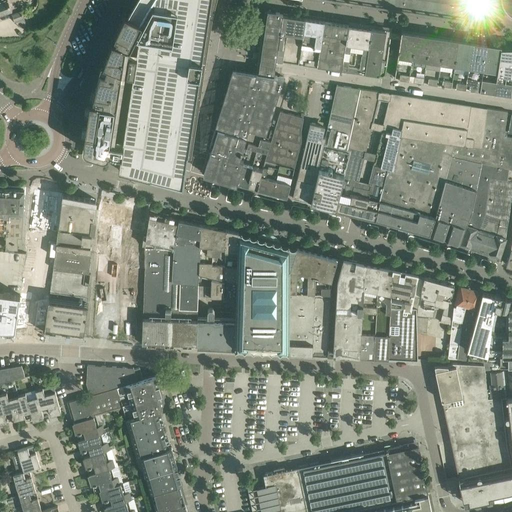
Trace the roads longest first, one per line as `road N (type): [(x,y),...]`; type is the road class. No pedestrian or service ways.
road 1 (unclassified): [(426,420),(409,371),(0,350)]
road 2 (residential): [(511,282),(81,170)]
road 3 (residential): [(511,100),(212,59),(225,0)]
road 4 (unclassified): [(204,468),(426,420)]
road 5 (unclassified): [(51,124),(117,0)]
road 6 (residential): [(86,511),(71,503),(49,434),(0,442)]
road 7 (unclassified): [(84,0),(41,117)]
